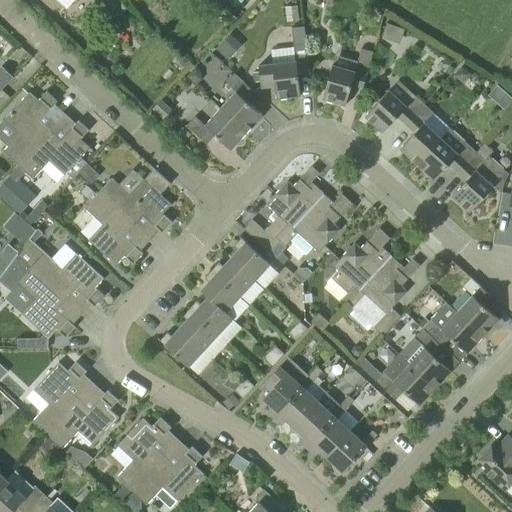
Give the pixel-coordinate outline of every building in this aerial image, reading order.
[(387,23),(382,37),(400,43),(405,29),(387,23)] [(294,48),(271,50),(273,63),(259,64),(260,72),(261,82),(262,88),(275,87),(277,99),(301,96),(298,75),(310,74),(305,26),(292,28),(294,48)] [(216,49),(228,60),(243,45),(231,34),(216,49)] [(346,106),(352,85),(363,88),(373,52),(362,49),(355,72),(333,65),(323,99),(346,106)] [(192,61),(184,54),(179,58),(180,65),(184,69),(192,61)] [(186,76),(197,85),(202,80),(201,71),(195,66),(186,76)] [(472,74),(462,66),(454,75),(463,84),(472,74)] [(254,82),(261,82),(260,72),(253,72),(254,82)] [(221,109),(247,133),(263,116),(247,101),(255,92),(235,74),(226,83),(236,92),(221,109)] [(383,133),(398,117),(407,125),(425,104),(399,80),(389,91),(365,116),(383,133)] [(18,165),(51,130),(40,121),(58,101),(47,92),(39,101),(30,92),(5,120),(20,134),(3,152),(18,165)] [(511,98),(507,94),(498,104),(504,109),(511,100),(511,98)] [(172,110),(162,100),(154,108),(164,119),(172,110)] [(407,125),(415,133),(400,149),(418,165),(441,139),(424,123),(434,112),(425,104),(407,125)] [(247,133),(221,109),(205,126),(195,117),(187,126),(207,144),(215,135),(231,150),(247,133)] [(73,179),(80,172),(87,164),(81,158),(90,148),(81,139),(89,130),(79,121),(61,140),(51,130),(18,165),(33,179),(42,169),(58,183),(67,173),(73,179)] [(435,180),(449,164),(459,173),(477,152),(451,128),(441,139),(418,165),(435,180)] [(470,212),(494,186),(502,194),(509,174),(489,156),(494,151),(484,143),(477,152),(459,173),(467,180),(452,196),(470,212)] [(87,164),(80,172),(92,184),(100,175),(87,164)] [(98,193),(134,226),(143,215),(162,233),(172,222),(163,214),(172,205),(161,195),(171,184),(155,169),(130,195),(112,178),(98,193)] [(0,183),(0,193),(17,212),(6,222),(23,240),(37,228),(20,210),(35,196),(12,172),(0,183)] [(270,253),(325,194),(315,186),(311,190),(300,180),(293,187),(288,181),(267,204),(275,212),(270,218),(273,222),(265,231),(253,220),(244,229),(270,253)] [(96,192),(88,185),(82,192),(90,199),(96,192)] [(124,236),(134,226),(98,193),(85,208),(103,225),(88,240),(116,265),(124,256),(134,264),(143,254),(124,236)] [(325,194),(270,253),(276,258),(287,247),(286,246),(292,241),(306,254),(313,247),(319,253),(340,230),(335,224),(341,217),(330,207),(334,203),(325,194)] [(31,239),(34,242),(43,231),(39,227),(31,239)] [(231,258),(254,281),(270,264),(240,236),(239,237),(243,240),(240,243),(238,242),(234,246),(239,251),(231,258)] [(19,255),(31,267),(66,299),(76,289),(95,306),(105,296),(96,287),(104,278),(77,253),(63,268),(45,252),(34,242),(31,239),(19,255)] [(343,298),(348,303),(392,256),(383,247),(378,252),(367,241),(361,248),(355,243),(334,266),(339,271),(328,283),(344,297),(343,298)] [(10,264),(18,254),(18,253),(9,245),(0,256),(10,264)] [(56,310),(66,299),(31,267),(19,255),(18,254),(10,264),(0,277),(0,281),(11,291),(18,283),(35,298),(21,313),(49,339),(57,330),(66,338),(76,327),(56,310)] [(392,256),(348,303),(353,308),(354,309),(363,309),(372,317),(372,326),(373,327),(383,336),(401,316),(392,308),(407,292),(401,286),(408,279),(397,269),(401,264),(392,256)] [(213,272),(239,297),(254,281),(231,258),(224,266),(220,262),(216,266),(217,268),(214,271),(211,268),(210,269),(213,272)] [(299,268),(294,273),(304,282),(312,273),(308,268),(299,268)] [(225,313),(226,312),(239,297),(213,272),(210,275),(209,274),(205,278),(209,282),(201,291),(209,297),(225,313)] [(491,296),(471,277),(463,286),(473,296),(457,313),(483,336),(499,319),(483,305),(491,296)] [(191,310),(217,336),(233,318),(226,312),(225,313),(209,297),(201,305),(197,301),(193,305),(194,307),(191,310),(188,307),(187,308),(191,311),(191,310)] [(202,352),(217,336),(191,310),(191,311),(188,314),(186,313),(182,317),(187,321),(179,329),(202,352)] [(443,348),(451,339),(467,354),(483,336),(457,313),(450,319),(440,311),(432,320),(430,322),(423,329),(443,348)] [(322,332),(330,323),(319,313),(311,321),(322,332)] [(423,329),(430,322),(425,317),(418,325),(423,329)] [(299,320),(293,326),(302,335),(308,329),(299,320)] [(297,342),(302,335),(293,326),(287,333),(297,342)] [(179,329),(172,337),(168,332),(164,337),(165,338),(162,342),(159,339),(158,339),(188,367),(202,352),(179,329)] [(423,329),(415,338),(399,355),(410,364),(436,388),(451,371),(435,356),(443,348),(423,329)] [(354,345),(351,351),(354,356),(361,356),(364,351),(361,345),(354,345)] [(279,361),(285,355),(275,346),(269,352),(279,361)] [(273,367),(279,361),(269,352),(263,358),(273,367)] [(267,411),(275,418),(303,387),(306,390),(314,381),(308,376),(288,357),(260,387),(267,394),(263,398),(271,406),(267,411)] [(47,436),(80,400),(69,391),(87,372),(76,362),(68,371),(59,362),(34,390),(49,404),(32,422),(47,436)] [(420,405),(436,388),(410,364),(394,381),(384,372),(376,381),(396,399),(404,391),(420,405)] [(317,366),(308,376),(314,381),(323,372),(317,366)] [(245,378),(239,384),(249,393),(255,387),(245,378)] [(249,393),(239,384),(234,390),(243,399),(249,393)] [(303,387),(275,418),(282,424),(286,420),(295,428),(319,402),(306,390),(303,387)] [(90,410),(80,400),(47,436),(62,449),(79,431),(94,445),(119,418),(110,409),(118,400),(108,391),(90,410)] [(338,419),(346,410),(340,405),(341,405),(327,393),(319,402),(295,428),(303,436),(299,440),(307,447),(335,417),(338,419)] [(230,408),(237,402),(232,395),(224,401),(230,408)] [(340,405),(346,410),(354,401),(349,396),(341,405),(340,405)] [(335,417),(307,447),(314,454),(318,449),(327,457),(351,431),(338,419),(335,417)] [(122,501),(131,491),(132,491),(164,456),(154,447),(171,427),(161,418),(152,427),(143,418),(118,446),(133,460),(117,478),(125,485),(116,495),(122,501)] [(377,435),(373,431),(362,442),(351,431),(327,457),(343,472),(377,435)] [(499,444),(496,441),(495,440),(475,462),(506,491),(511,483),(511,437),(508,435),(499,444)] [(48,438),(41,446),(51,455),(58,448),(48,438)] [(93,459),(86,452),(71,446),(66,451),(84,468),(93,459)] [(174,466),(164,456),(132,491),(147,505),(156,495),(170,509),(178,501),(204,474),(194,465),(203,456),(192,447),(174,466)] [(22,511),(28,511),(45,495),(36,486),(25,497),(7,480),(0,487),(0,511),(12,511),(17,507),(22,511)] [(250,511),(281,511),(285,509),(264,490),(256,499),(259,502),(250,511)] [(56,511),(50,507),(54,503),(45,495),(28,511),(56,511)] [(131,509),(137,502),(132,497),(125,504),(131,509)]
